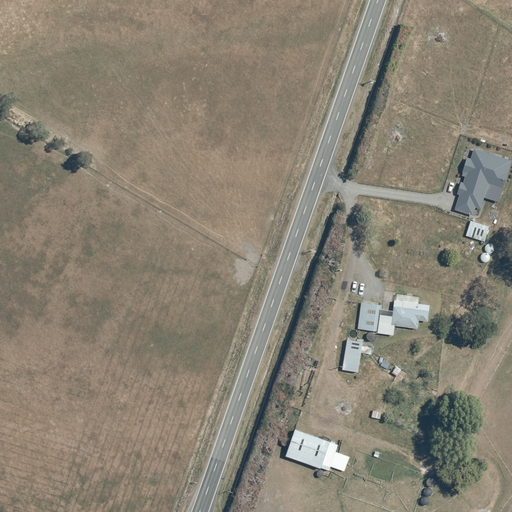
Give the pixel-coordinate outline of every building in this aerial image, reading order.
[(510,161),(471,148),(467,158),(465,157),(461,168),(464,169),(455,193),(458,194),(453,210),(471,216),(474,207),(479,209),(487,184),(501,188),(510,161)] [(360,302),(357,329),(376,331),(376,334),(392,335),(393,325),(416,328),(417,320),(425,321),(427,305),(392,301),(392,306),(360,302)] [(360,341),(346,338),(341,369),(355,372),(360,341)] [(371,347),(361,346),(360,353),(370,354),(371,347)] [(337,444),(293,429),(284,455),(327,471),(329,466),(343,471),(349,456),(334,451),(337,444)]
